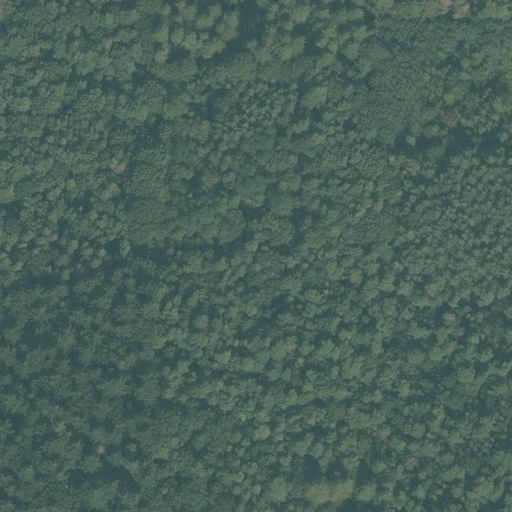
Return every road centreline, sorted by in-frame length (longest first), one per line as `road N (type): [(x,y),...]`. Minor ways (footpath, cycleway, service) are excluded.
road 1 (track): [(147,0),(152,511)]
road 2 (track): [(392,511),(384,156)]
road 3 (track): [(384,156),(381,0)]
road 4 (track): [(384,156),(511,155)]
